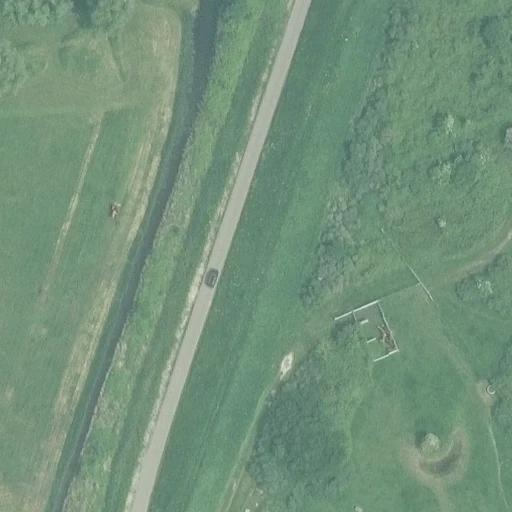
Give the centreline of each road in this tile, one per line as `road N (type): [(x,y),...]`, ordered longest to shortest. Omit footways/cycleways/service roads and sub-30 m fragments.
road 1 (unclassified): [(137,511),(302,0)]
road 2 (unclassified): [(215,511),(266,402),(306,349)]
